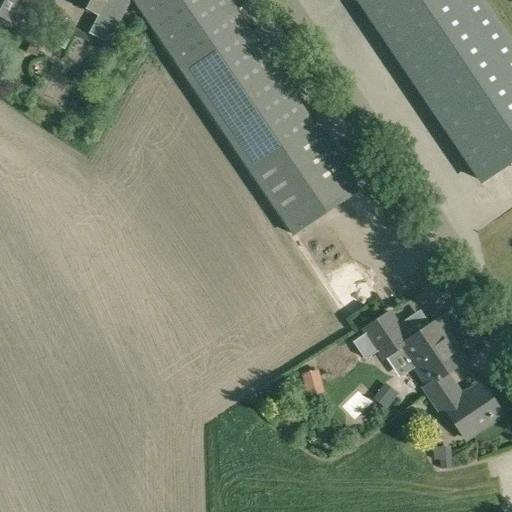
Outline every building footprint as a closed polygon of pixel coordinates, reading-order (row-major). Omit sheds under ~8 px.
[(0,0),(0,16),(17,25),(30,0),(0,0)] [(108,44),(130,1),(128,0),(70,0),(70,1),(98,15),(88,33),(108,44)] [(133,0),(292,234),(358,190),(229,0),(133,0)] [(511,164),(511,35),(488,0),(359,0),(483,184),(511,164)] [(382,361),(401,347),(425,383),(420,387),(443,421),(450,416),(465,439),(502,414),(481,383),(461,396),(446,373),(460,363),(446,343),(452,340),(437,319),(429,324),(420,309),(400,323),(389,308),(360,329),(364,334),(352,342),(363,358),(367,358),(376,352),(382,361)] [(315,395),(332,392),(327,368),(310,372),(315,395)] [(385,383),(372,399),(386,410),(399,394),(385,383)] [(450,448),(434,449),(434,461),(441,460),(451,460),(450,448)]
